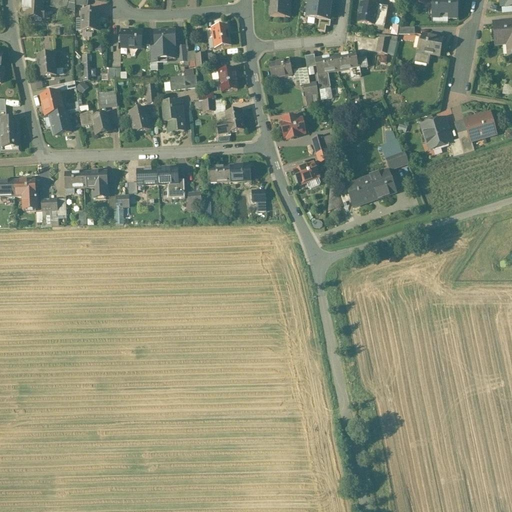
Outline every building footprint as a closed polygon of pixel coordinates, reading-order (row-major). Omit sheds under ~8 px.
[(271,0),(271,10),(270,10),(269,18),(285,19),(285,18),(290,19),(290,0),(271,0)] [(457,0),(432,0),(432,19),(457,20),(457,0)] [(43,2),(28,1),(27,18),(43,19),(43,12),(42,12),(43,2)] [(310,3),(308,19),(328,22),(330,6),(310,3)] [(377,7),(361,4),(358,23),(384,28),(387,9),(377,7)] [(99,12),(81,11),(81,32),(98,33),(99,12)] [(511,22),(493,24),(495,46),(511,45),(511,55),(508,56),(508,57),(511,56),(511,22)] [(227,27),(212,29),(214,41),(209,41),(210,49),(215,49),(215,50),(230,47),(227,27)] [(142,32),(121,32),(120,50),(142,50),(142,32)] [(174,32),(155,33),(155,49),(157,49),(157,60),(175,60),(175,49),(174,32)] [(443,40),(422,36),(418,53),(430,56),(439,57),(443,40)] [(379,40),(377,53),(387,55),(390,42),(379,40)] [(430,56),(418,53),(415,52),(413,63),(428,66),(430,56)] [(355,54),(335,57),(338,72),(350,70),(358,69),(358,68),(356,60),(355,54)] [(54,55),(37,57),(39,79),(56,77),(54,55)] [(335,57),(315,61),(317,75),(317,76),(328,74),(338,72),(335,57)] [(366,59),(356,60),(358,68),(359,70),(367,68),(366,59)] [(289,61),(269,65),(272,80),(292,76),(289,61)] [(358,69),(350,70),(351,79),(360,78),(359,70),(358,68),(358,69)] [(120,69),(108,69),(109,81),(121,80),(120,69)] [(234,70),(219,73),(221,85),(216,85),(217,93),(222,92),(222,93),(237,91),(234,70)] [(328,74),(317,76),(317,75),(320,92),(330,90),(328,74)] [(196,77),(184,78),(186,90),(197,89),(196,77)] [(184,78),(176,79),(178,91),(186,90),(184,78)] [(63,85),(46,89),(47,95),(59,93),(65,92),(63,85)] [(310,85),(303,86),(305,96),(311,96),(310,85)] [(503,94),(511,95),(511,86),(505,85),(503,94)] [(154,86),(146,87),(148,105),(156,104),(154,86)] [(47,95),(41,97),(45,117),(49,116),(64,113),(59,93),(47,95)] [(116,93),(98,95),(99,109),(117,108),(116,93)] [(223,101),(202,103),(204,113),(214,112),(214,116),(216,116),(226,114),(225,114),(223,101)] [(181,103),(164,104),(166,123),(167,134),(168,134),(169,135),(170,137),(174,136),(175,135),(175,133),(184,132),(181,103)] [(146,109),(129,113),(134,135),(151,131),(146,109)] [(240,111),(225,114),(226,114),(216,116),(219,135),(229,134),(244,131),(240,111)] [(64,113),(49,116),(54,137),(71,133),(66,112),(64,113)] [(92,112),(79,114),(81,128),(94,126),(93,126),(91,119),(94,118),(92,112)] [(489,114),(464,122),(468,134),(470,143),(471,142),(495,135),(489,114)] [(94,118),(91,119),(93,126),(94,126),(96,136),(111,132),(107,115),(94,118)] [(295,118),(283,120),(284,123),(281,124),(284,139),(287,139),(288,141),(300,138),(299,136),(305,135),(301,120),(296,121),(295,118)] [(444,120),(423,126),(426,138),(425,140),(427,145),(429,146),(430,151),(449,145),(450,145),(450,143),(451,143),(444,120)] [(18,121),(0,121),(1,146),(19,146),(18,121)] [(468,134),(458,137),(459,140),(463,156),(474,152),(471,142),(470,143),(468,134)] [(322,137),(312,140),(316,155),(327,152),(322,137)] [(451,143),(450,143),(450,145),(449,145),(453,159),(463,156),(459,140),(451,143)] [(397,141),(386,145),(390,158),(402,153),(397,141)] [(327,152),(316,155),(319,164),(329,161),(327,152)] [(390,158),(385,159),(389,171),(387,172),(408,164),(404,153),(402,153),(390,158)] [(313,165),(294,172),(299,186),(306,184),(318,179),(313,165)] [(250,167),(229,168),(230,183),(250,182),(250,167)] [(229,168),(209,169),(209,184),(230,183),(229,168)] [(178,170),(157,171),(158,186),(167,186),(178,185),(178,182),(178,170)] [(157,171),(137,172),(137,187),(158,186),(157,171)] [(387,172),(345,187),(353,209),(395,194),(387,172)] [(106,173),(85,174),(86,189),(93,189),(106,188),(106,173)] [(85,174),(65,175),(65,190),(86,189),(85,174)] [(318,179),(306,184),(308,189),(310,190),(319,187),(320,184),(318,179)] [(34,181),(14,182),(14,198),(24,197),(35,197),(34,181)] [(178,185),(167,186),(168,200),(184,199),(184,181),(178,182),(178,185)] [(14,182),(0,182),(0,198),(14,198),(14,182)] [(106,188),(93,189),(93,199),(107,198),(106,188)] [(265,192),(252,192),(252,203),(265,203),(265,192)] [(35,197),(24,197),(25,209),(35,209),(35,197)] [(50,201),(41,201),(41,212),(42,212),(51,212),(50,201)] [(51,212),(42,212),(42,214),(36,215),(37,224),(42,223),(42,221),(51,221),(51,212)]
